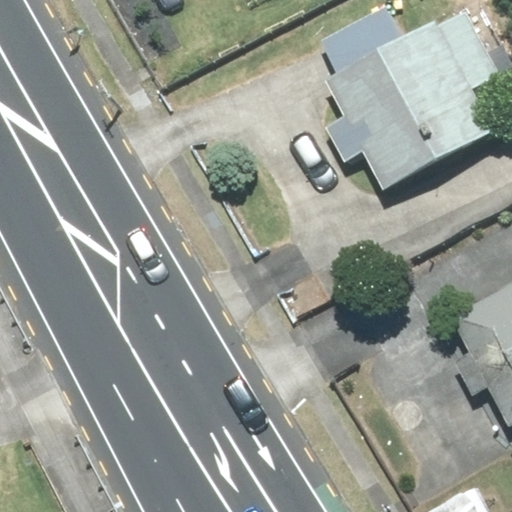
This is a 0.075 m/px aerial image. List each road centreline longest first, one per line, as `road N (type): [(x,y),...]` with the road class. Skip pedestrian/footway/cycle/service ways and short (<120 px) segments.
road 1 (secondary): [(55,225),(298,511)]
road 2 (secondary): [(195,511),(55,225)]
road 3 (secondary): [(0,118),(55,225)]
